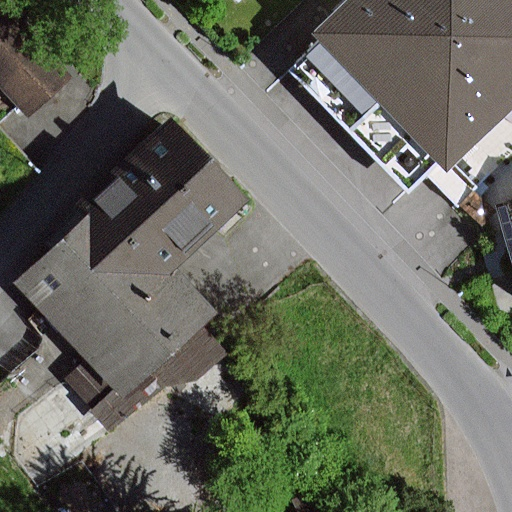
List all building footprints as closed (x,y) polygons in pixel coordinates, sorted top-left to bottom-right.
[(72,80),(0,0),(0,128),(1,130),(20,113),(27,120),(72,80)] [(448,175),(511,113),(511,0),(348,0),(313,35),(448,175)] [(250,205),(169,116),(71,206),(85,221),(15,284),(86,363),(63,384),(114,439),(167,391),(198,386),(230,357),(203,327),(216,315),(176,271),(250,205)] [(511,179),(511,175),(500,164),(479,185),(494,199),(511,179)] [(511,203),(496,208),(511,264),(511,203)] [(325,511),(316,490),(291,501),(296,511),(325,511)]
